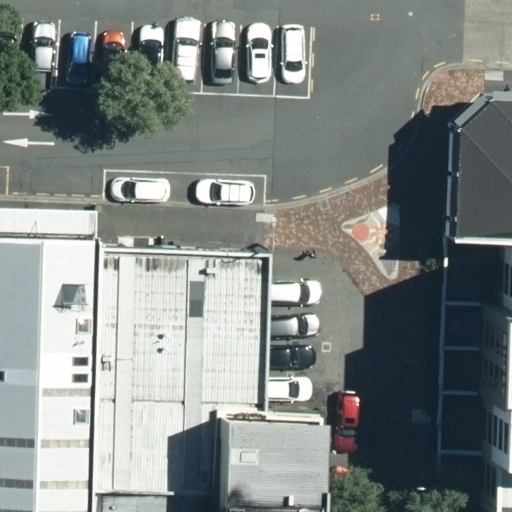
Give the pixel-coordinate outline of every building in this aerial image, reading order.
[(453,236),(511,238),(511,95),(484,95),(457,118),(453,236)] [(93,216),(0,213),(0,233),(98,237),(93,216)] [(0,511),(89,511),(90,496),(98,237),(0,233),(0,511)] [(90,496),(216,499),(219,412),(256,413),(260,243),(98,237),(90,496)] [(511,244),(501,244),(500,304),(481,304),(479,392),(485,392),(482,491),(511,491),(511,244)] [(320,415),(256,413),(219,412),(216,499),(216,511),(317,511),(318,489),(320,415)] [(216,511),(216,499),(90,496),(89,511),(216,511)]
